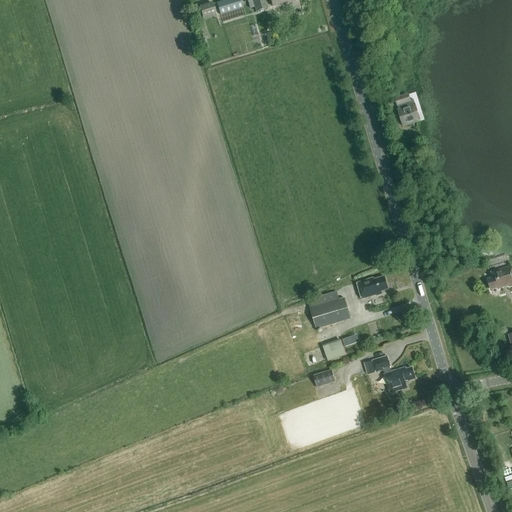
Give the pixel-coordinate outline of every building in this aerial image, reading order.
[(240,0),(224,0),(216,2),(220,15),(243,8),(240,0)] [(264,0),(251,0),(256,12),(267,8),(264,0)] [(212,3),(199,6),(203,20),(216,16),(212,3)] [(407,95),(395,99),(399,110),(398,110),(403,126),(420,121),(415,105),(413,100),(411,101),(409,94),(407,95)] [(416,160),(424,158),(422,150),(414,152),(416,160)] [(507,287),(511,285),(511,268),(511,266),(491,273),(493,279),(488,280),(490,289),(497,287),(498,289),(503,288),(502,286),(506,285),(507,287)] [(380,292),(388,289),(384,277),(373,280),(373,278),(357,283),(362,299),(376,295),(376,296),(381,294),(380,292)] [(336,292),(308,301),(310,308),(316,330),(351,319),(344,298),(339,300),(336,292)] [(342,340),(345,347),(352,345),(349,338),(342,340)] [(328,361),(346,354),(340,339),(322,346),(328,361)] [(372,361),(365,363),(369,374),(375,372),(384,370),(385,374),(384,374),(388,387),(390,393),(407,389),(405,382),(415,379),(411,366),(406,368),(406,367),(391,371),(390,368),(391,368),(388,356),(372,361)] [(331,370),(314,376),(318,388),(335,383),(331,370)]
